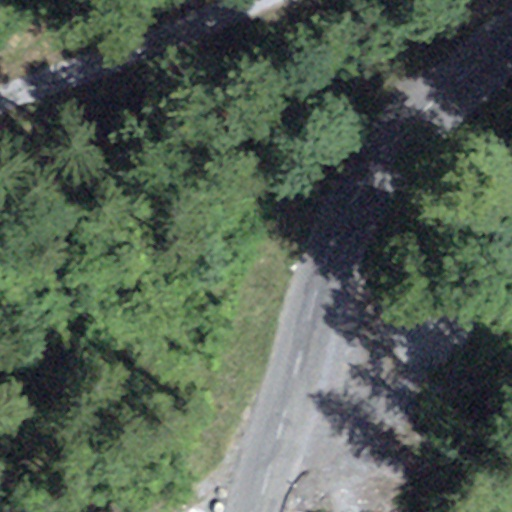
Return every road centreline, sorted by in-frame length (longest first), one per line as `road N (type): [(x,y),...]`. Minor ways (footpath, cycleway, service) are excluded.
road 1 (tertiary): [(261,511),(328,262),(361,192),(419,122),(511,37)]
road 2 (track): [(0,99),(246,0)]
